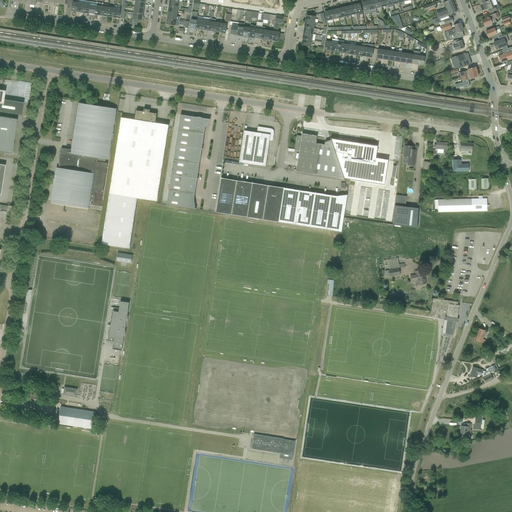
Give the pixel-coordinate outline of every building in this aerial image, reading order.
[(373,0),(376,8),(382,7),(379,0),(373,0)] [(385,0),(387,6),(388,8),(394,7),(393,4),(392,0),(385,0)] [(446,8),(436,12),(437,16),(447,12),(447,11),(451,9),(455,8),(452,0),(449,0),(444,2),(446,8)] [(490,0),(489,0),(479,4),(482,11),(489,8),(490,11),(491,13),(494,12),(501,9),(500,9),(500,7),(499,4),(497,5),(494,6),(491,0),(490,0)] [(364,11),(365,15),(371,13),(368,1),(362,2),(364,11)] [(423,7),(425,11),(436,6),(435,3),(423,7)] [(354,5),(357,18),(360,18),(359,13),(362,13),(360,4),(354,5)] [(356,14),(357,18),(354,5),(348,6),(350,15),(356,14)] [(447,12),(437,16),(439,19),(457,12),(455,8),(451,9),(447,11),(447,12)] [(325,12),(327,21),(333,19),(331,11),(325,12)] [(482,20),(484,26),(496,22),(494,18),(499,17),(497,13),(489,16),(485,17),(485,19),(482,20)] [(192,14),(190,28),(196,29),(197,20),(198,15),(192,14)] [(391,16),(390,17),(392,19),(394,22),(400,20),(398,14),(391,16)] [(275,22),(275,23),(282,24),(283,16),(276,15),(276,16),(275,22)] [(444,22),(439,23),(440,26),(449,23),(453,21),(452,17),(443,21),(444,22)] [(440,26),(442,32),(451,29),(449,23),(440,26)] [(455,39),(464,37),(462,31),(464,30),(461,23),(454,25),(455,28),(447,31),(448,36),(451,35),(452,40),(455,39)] [(491,29),(486,31),(488,37),(491,36),(492,39),(502,36),(501,32),(497,34),(496,31),(499,29),(498,26),(494,28),(491,29)] [(500,41),(494,43),(496,49),(501,48),(502,47),(503,50),(508,48),(506,43),(504,39),(507,38),(506,35),(499,38),(500,41)] [(454,45),(450,46),(452,51),(458,49),(458,50),(464,48),(464,47),(465,47),(464,44),(463,45),(461,40),(459,41),(458,40),(453,41),(453,43),(454,45)] [(509,52),(498,56),(501,63),(511,59),(511,46),(508,48),(509,52)] [(412,64),(418,64),(420,54),(420,52),(414,51),(413,55),(414,55),(412,64)] [(457,61),(452,63),(454,69),(472,64),(470,60),(466,62),(464,59),(469,57),(468,53),(466,54),(465,53),(456,56),(457,61)] [(460,73),(461,77),(477,72),(476,67),(467,69),(468,71),(460,73)] [(477,72),(461,77),(462,81),(463,82),(464,87),(464,88),(470,86),(468,80),(479,77),(477,72)] [(0,112),(21,115),(23,103),(3,99),(4,91),(0,90),(0,112)] [(51,202),(88,208),(89,204),(93,205),(96,189),(103,190),(107,163),(98,162),(98,158),(108,159),(109,156),(111,144),(111,139),(112,140),(114,128),(113,128),(114,124),(116,112),(116,109),(79,103),(78,107),(76,118),(77,118),(76,122),(74,134),(73,138),(71,150),(61,148),(60,159),(61,159),(60,168),(56,167),(56,171),(54,183),(53,187),(51,198),(52,199),(51,202)] [(102,244),(129,248),(137,198),(157,201),(169,125),(155,123),(157,114),(149,113),(150,110),(144,109),(143,112),(136,110),(135,119),(121,117),(102,244)] [(166,204),(196,209),(195,208),(194,199),(197,179),(198,179),(197,178),(202,149),(203,149),(202,148),(205,128),(209,120),(210,120),(210,119),(201,118),(202,117),(197,117),(180,115),(166,204)] [(0,151),(5,153),(12,154),(17,119),(0,116),(0,151)] [(239,162),(265,166),(270,140),(272,141),(274,132),(273,132),(271,129),(258,127),(257,133),(244,131),(239,162)] [(296,171),(316,174),(321,144),(316,143),(317,136),(302,133),(302,136),(297,135),(294,150),(299,151),(296,171)] [(321,144),(316,174),(385,185),(391,148),(331,139),(331,140),(325,142),(325,145),(321,144)] [(443,153),(447,153),(447,150),(448,148),(448,143),(436,142),(436,145),(434,145),(434,149),(444,149),(443,153)] [(460,150),(472,151),(473,143),(461,142),(460,150)] [(413,146),(405,145),(403,156),(408,157),(407,165),(415,166),(417,150),(413,149),(413,146)] [(461,160),(453,160),(453,172),(469,171),(469,164),(461,164),(461,160)] [(216,212),(341,232),(347,195),(337,196),(316,193),(316,192),(315,192),(315,193),(284,188),(284,187),(284,188),(253,183),(253,182),(252,183),(222,178),(222,177),(221,177),(216,212)] [(481,179),(481,189),(489,189),(489,178),(481,179)] [(393,225),(417,228),(418,213),(418,208),(405,207),(406,197),(396,195),(394,210),(393,225)] [(438,200),(438,212),(487,211),(486,199),(438,200)] [(132,255),(117,253),(116,261),(131,263),(132,255)] [(385,271),(386,277),(390,276),(390,277),(400,275),(399,268),(405,267),(404,263),(399,264),(398,258),(387,260),(389,270),(385,271)] [(416,282),(416,285),(426,284),(425,276),(422,276),(421,270),(415,271),(416,275),(410,276),(411,283),(416,282)] [(27,289),(20,331),(25,332),(31,290),(27,289)] [(445,334),(454,335),(457,318),(459,306),(459,305),(457,305),(457,302),(458,302),(433,298),(431,314),(435,315),(436,307),(446,309),(445,317),(447,317),(445,334)] [(129,302),(120,301),(119,308),(111,307),(109,323),(112,323),(112,325),(108,325),(106,340),(114,342),(113,349),(122,350),(129,302)] [(475,340),(484,344),(485,340),(483,339),(486,331),(479,328),(475,340)] [(473,367),(470,376),(473,377),(474,377),(476,377),(477,378),(478,374),(482,375),(483,377),(490,373),(495,371),(493,366),(486,369),(487,371),(486,372),(483,371),(483,370),(478,368),(473,367)] [(490,373),(483,377),(484,379),(486,383),(493,379),(495,378),(494,374),(491,375),(490,373)] [(63,395),(76,397),(78,389),(64,387),(63,395)] [(61,407),(58,424),(93,429),(95,412),(61,407)] [(475,424),(474,429),(481,429),(482,424),(482,423),(482,414),(475,413),(475,417),(475,422),(475,424)] [(462,438),(467,439),(468,429),(471,430),(472,424),(471,424),(466,423),(466,426),(461,426),(460,434),(462,434),(462,438)] [(293,455),(295,441),(283,439),(283,442),(276,441),(277,438),(270,437),(270,440),(263,439),(264,436),(254,434),(252,449),(293,455)]
